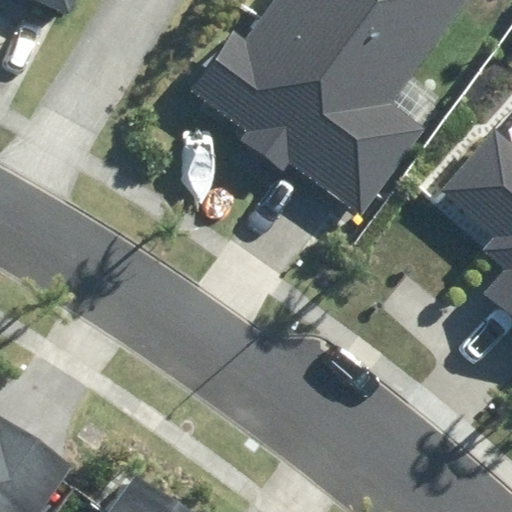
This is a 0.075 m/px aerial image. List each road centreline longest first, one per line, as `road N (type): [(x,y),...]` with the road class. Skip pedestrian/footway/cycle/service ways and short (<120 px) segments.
road 1 (residential): [(17,207),(265,367),(446,511)]
road 2 (residential): [(136,0),(17,207)]
